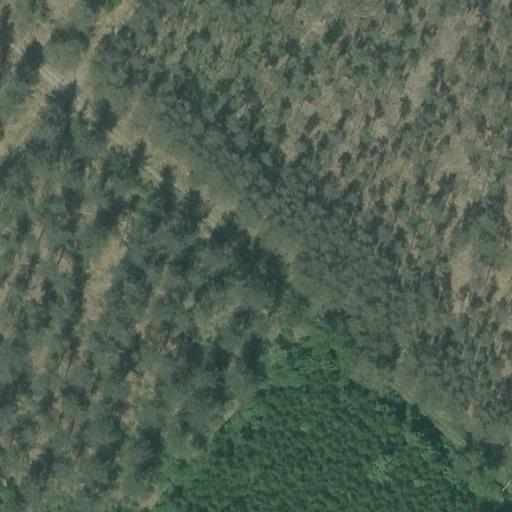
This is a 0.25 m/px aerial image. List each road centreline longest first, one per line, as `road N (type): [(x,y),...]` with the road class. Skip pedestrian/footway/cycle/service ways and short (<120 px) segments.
road 1 (track): [(511,502),(56,97)]
road 2 (track): [(141,0),(56,97),(0,45)]
